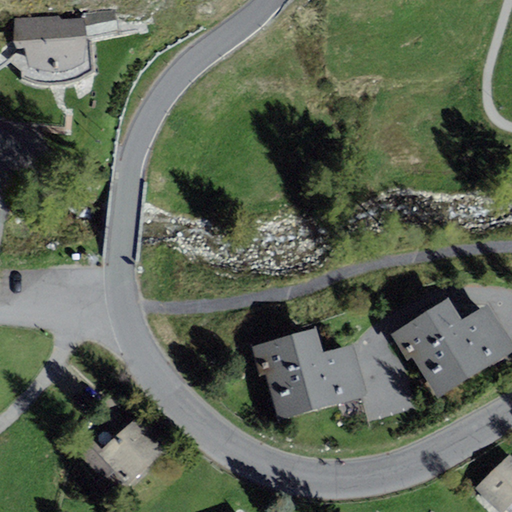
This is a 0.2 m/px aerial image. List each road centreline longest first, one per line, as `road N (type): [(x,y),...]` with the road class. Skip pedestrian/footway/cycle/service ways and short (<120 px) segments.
road 1 (secondary): [(126,315),(154,374),(192,417),(245,455),(297,472),(389,470),(511,410)]
road 2 (track): [(511,249),(126,315)]
road 3 (secondary): [(271,0),(190,63),(150,113),(129,182),(120,259),(126,315)]
road 4 (track): [(511,126),(490,110),(487,97),(508,0)]
road 5 (residential): [(126,315),(74,322),(0,316)]
